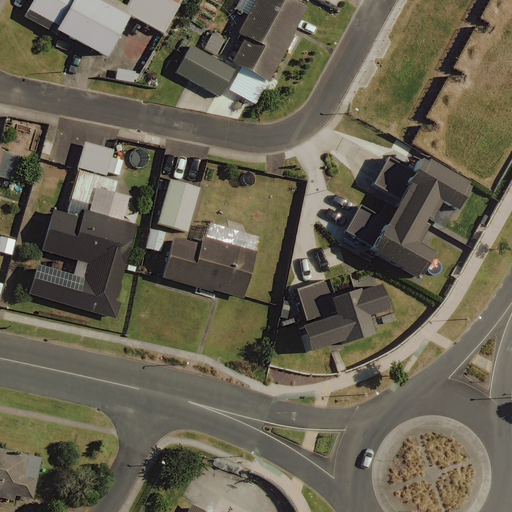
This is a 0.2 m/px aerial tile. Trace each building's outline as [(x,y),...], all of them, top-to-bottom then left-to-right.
[(92,0),(32,0),(24,14),(103,59),(126,19),(92,0)] [(177,7),(162,0),(140,0),(131,18),(163,34),(177,7)] [(287,38),(302,9),(286,0),(255,0),(236,34),(244,38),(230,65),(267,84),(290,39),(287,38)] [(232,72),(189,47),(174,73),(216,98),(232,72)] [(434,80),(424,74),(408,100),(419,107),(434,80)] [(84,140),(59,133),(51,162),(76,169),(84,140)] [(17,156),(0,151),(0,179),(10,182),(17,156)] [(356,209),(343,233),(376,251),(372,258),(415,282),(429,256),(414,247),(424,229),(422,228),(426,220),(428,221),(451,179),(417,160),(410,173),(385,159),(370,186),(398,201),(386,223),(357,207),(356,209)] [(197,189),(167,181),(156,225),(185,233),(197,189)] [(35,267),(27,296),(113,319),(117,304),(111,303),(132,225),(82,212),(80,220),(49,212),(39,251),(87,264),(82,280),(35,267)] [(163,235),(149,231),(144,249),(158,253),(163,235)] [(170,240),(159,280),(241,301),(253,253),(200,239),(198,247),(170,240)] [(298,330),(306,354),(338,344),(339,346),(369,336),(363,318),(383,311),(375,289),(357,295),(356,293),(333,301),(326,282),(294,293),(306,328),(298,330)] [(40,460),(0,451),(0,499),(12,502),(13,497),(31,501),(40,460)]
